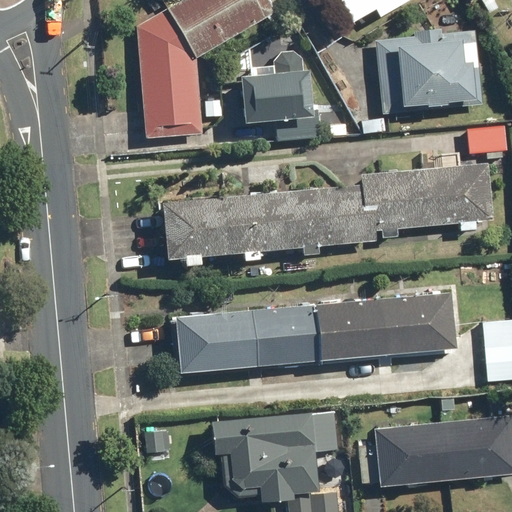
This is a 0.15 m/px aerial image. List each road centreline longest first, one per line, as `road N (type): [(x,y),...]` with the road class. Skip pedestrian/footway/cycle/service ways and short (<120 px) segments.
road 1 (secondary): [(74,511),(40,127)]
road 2 (secondary): [(44,3),(40,127)]
